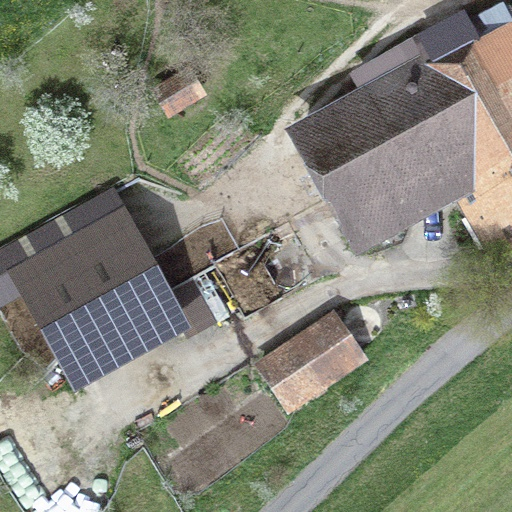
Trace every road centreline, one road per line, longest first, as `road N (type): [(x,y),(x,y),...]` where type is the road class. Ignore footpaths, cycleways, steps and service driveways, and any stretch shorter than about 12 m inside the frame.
road 1 (unclassified): [(511,330),(400,412),(298,511)]
road 2 (track): [(471,0),(434,17),(330,0)]
